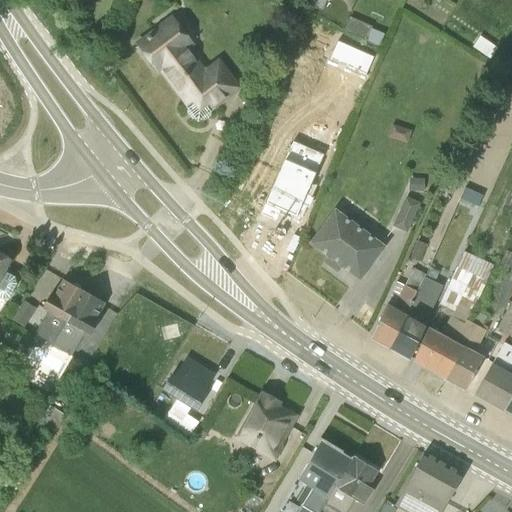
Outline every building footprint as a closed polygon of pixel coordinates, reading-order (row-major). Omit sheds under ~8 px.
[(193,46),(189,40),(190,39),(180,28),(181,26),(177,21),(175,22),(170,15),(133,43),(137,49),(156,75),(158,74),(186,110),(185,114),(190,120),(194,120),(196,123),(199,121),(203,121),(209,116),(209,113),(240,89),(218,59),(203,69),(190,49),(193,46)] [(488,60),(496,49),(478,37),(470,48),(488,60)] [(422,179),(410,178),(409,192),(421,193),(422,179)] [(453,188),(440,181),(435,194),(448,200),(453,188)] [(463,188),(458,198),(476,206),(480,196),(463,188)] [(418,204),(404,197),(391,226),(405,233),(418,204)] [(345,217),(335,210),(310,243),(327,256),(322,263),(336,273),(341,266),(358,279),(383,246),(372,238),(371,239),(367,236),(368,235),(361,229),(359,231),(356,228),(357,226),(349,221),(348,222),(344,219),(345,217)] [(416,242),(408,258),(417,262),(424,245),(416,242)] [(506,271),(511,258),(511,254),(505,251),(498,267),(506,271)] [(474,311),(472,310),(478,299),(492,266),(462,252),(434,313),(439,316),(443,308),(451,311),(440,336),(426,330),(412,361),(443,378),(474,311)] [(11,261),(0,254),(0,299),(1,300),(8,298),(15,285),(13,277),(5,272),(11,261)] [(388,348),(420,274),(414,270),(412,270),(403,286),(396,283),(370,338),(388,348)] [(388,348),(408,358),(440,286),(420,276),(388,348)] [(81,291),(62,279),(52,296),(48,294),(41,309),(46,312),(34,334),(52,345),(81,291)] [(52,345),(70,356),(82,332),(89,336),(97,322),(94,320),(103,303),(94,298),(93,295),(88,292),(85,292),(81,291),(52,345)] [(478,314),(484,303),(478,299),(472,310),(474,311),(443,378),(463,389),(464,389),(482,357),(472,352),(486,328),(481,325),(485,317),(478,314)] [(511,299),(496,328),(511,337),(511,299)] [(23,302),(11,320),(23,327),(35,309),(23,302)] [(473,394),(490,404),(511,360),(511,348),(502,344),(473,394)] [(184,362),(174,377),(170,375),(160,390),(175,399),(162,420),(187,438),(197,423),(185,414),(189,408),(195,412),(204,397),(201,394),(210,378),(197,370),(198,367),(188,360),(186,363),(184,362)] [(511,376),(506,373),(490,404),(511,416),(511,376)] [(236,440),(266,457),(289,416),(274,408),(275,404),(261,397),(236,440)] [(209,428),(201,422),(193,435),(201,441),(209,428)] [(341,451),(321,439),(318,439),(317,441),(318,442),(296,480),(312,489),(302,507),(310,511),(317,511),(349,458),(341,453),(341,451)] [(402,511),(440,511),(461,475),(422,453),(393,507),(402,511)] [(369,485),(377,472),(351,455),(317,511),(345,511),(352,500),(363,506),(363,505),(373,488),(369,485)] [(252,511),(260,499),(250,493),(241,508),(246,511),(252,511)] [(377,511),(392,511),(394,510),(382,503),(377,511)]
